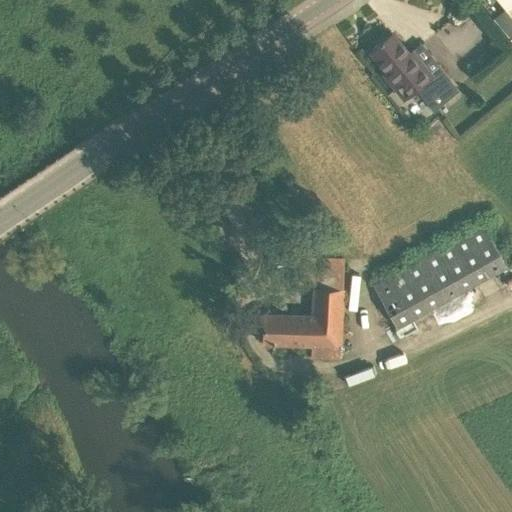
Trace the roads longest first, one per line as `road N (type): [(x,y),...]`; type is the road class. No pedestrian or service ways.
road 1 (tertiary): [(0,218),(334,0)]
road 2 (track): [(376,355),(511,300)]
